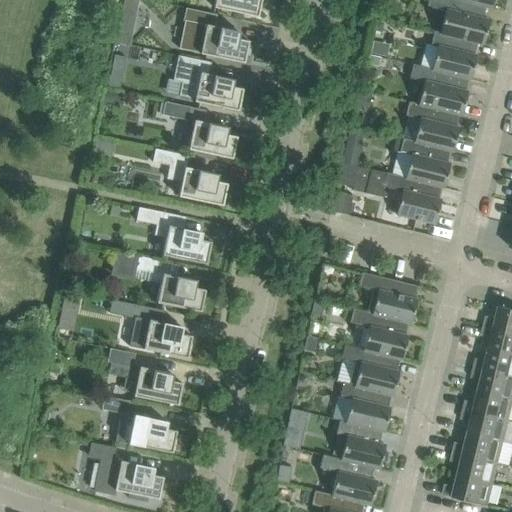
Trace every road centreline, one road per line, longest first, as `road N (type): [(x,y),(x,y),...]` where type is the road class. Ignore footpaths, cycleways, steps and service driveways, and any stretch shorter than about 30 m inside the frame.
road 1 (residential): [(210,511),(316,0)]
road 2 (residential): [(401,503),(458,269)]
road 3 (residential): [(458,269),(511,50)]
